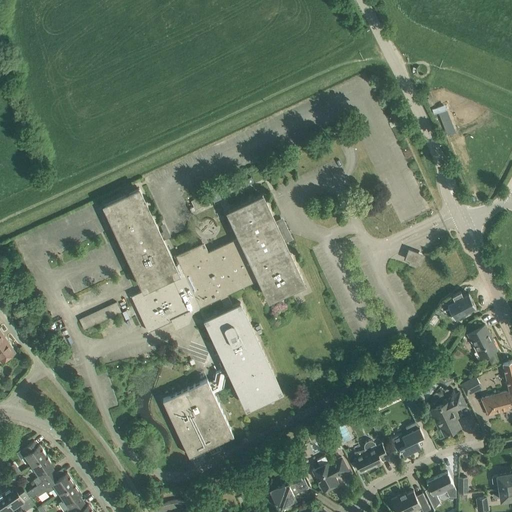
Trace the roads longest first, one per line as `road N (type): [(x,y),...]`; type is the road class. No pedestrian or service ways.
road 1 (unclassified): [(468,225),(361,0)]
road 2 (residential): [(119,511),(70,441),(11,412)]
road 3 (residential): [(362,511),(381,483),(444,453),(490,445)]
road 4 (residential): [(11,412),(19,391),(45,372),(0,313)]
